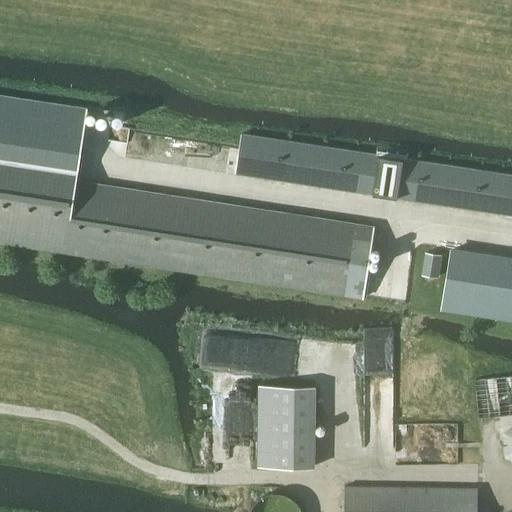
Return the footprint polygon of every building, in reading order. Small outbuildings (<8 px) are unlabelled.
[(0,93),(0,241),(65,252),(76,180),(88,108),(0,93)] [(511,174),(243,134),(237,173),(511,214),(511,174)] [(374,226),(80,179),(69,252),(363,298),(374,226)] [(511,261),(453,252),(443,310),(511,321),(511,261)] [(511,375),(475,379),(479,417),(511,413),(511,375)] [(259,385),(258,465),(314,466),(315,386),(259,385)] [(477,511),(478,489),(345,487),(344,511),(477,511)] [(296,511),(291,504),(287,501),(284,499),(277,498),(269,499),(262,503),(257,509),(255,511),(296,511)]
